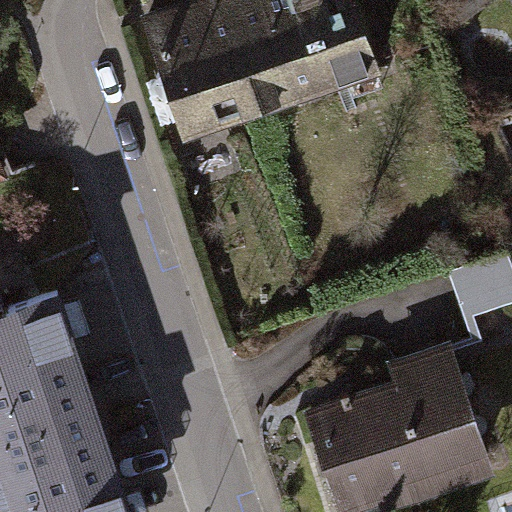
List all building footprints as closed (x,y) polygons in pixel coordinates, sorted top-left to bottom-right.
[(193,126),(293,91),(264,0),(204,0),(148,19),(187,131),(194,129),(193,126)] [(264,0),(293,91),(377,63),(355,0),(264,0)] [(470,309),(511,294),(511,259),(507,248),(454,267),(462,290),(470,309)] [(0,511),(131,511),(58,291),(0,309),(0,511)] [(378,488),(486,450),(450,342),(394,362),(401,382),(352,399),(350,393),(343,395),(345,401),(311,412),(343,511),(345,511),(382,499),(378,488)]
